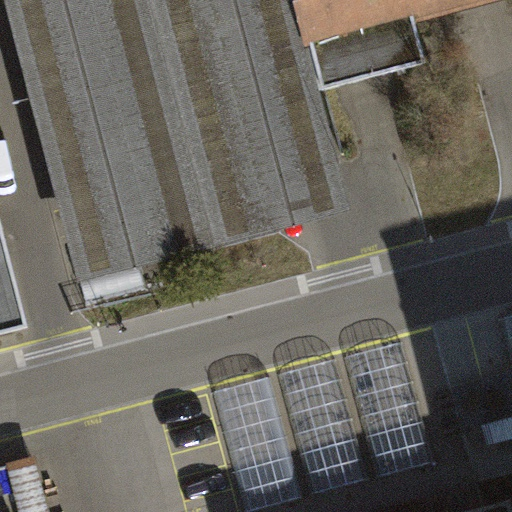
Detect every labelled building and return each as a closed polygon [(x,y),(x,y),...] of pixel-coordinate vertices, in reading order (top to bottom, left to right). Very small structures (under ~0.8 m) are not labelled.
[(321,92),(297,0),(5,0),(79,284),(185,256),(170,198),(264,174),(279,232),(353,212),(321,92)] [(297,0),(321,92),(427,64),(414,17),(478,0),(297,0)] [(170,198),(185,256),(279,232),(264,174),(170,198)] [(0,220),(0,335),(28,329),(0,220)] [(48,511),(34,459),(9,466),(21,511),(48,511)] [(511,511),(511,504),(511,502),(470,511),(511,511)]
